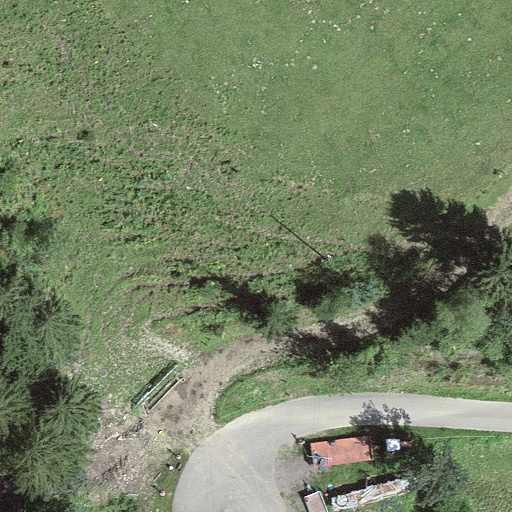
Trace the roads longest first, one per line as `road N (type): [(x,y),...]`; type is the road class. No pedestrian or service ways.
road 1 (track): [(264,511),(206,440),(186,403),(190,378),(204,366),(271,354),(403,305),(459,271),(511,217)]
road 2 (track): [(511,413),(268,415),(206,440),(186,467),(178,511)]
